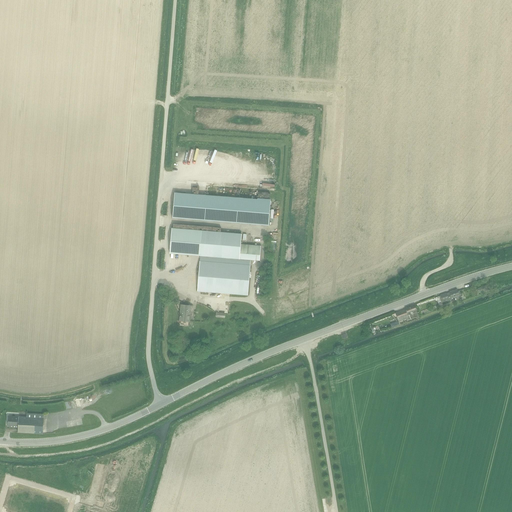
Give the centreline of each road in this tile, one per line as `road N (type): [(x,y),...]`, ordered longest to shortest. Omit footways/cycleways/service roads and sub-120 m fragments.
road 1 (unclassified): [(161,403),(148,345),(175,0)]
road 2 (tertiary): [(511,266),(305,338),(161,403)]
road 3 (tertiary): [(0,441),(89,434),(161,403)]
